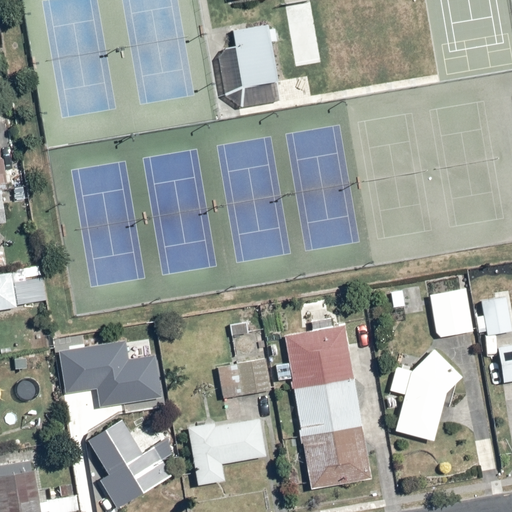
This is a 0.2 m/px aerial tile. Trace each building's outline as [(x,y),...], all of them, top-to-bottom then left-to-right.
[(279,81),(269,24),(233,30),(243,87),(279,81)] [(9,271),(0,271),(0,310),(13,310),(9,271)] [(464,288),(430,293),(437,336),(471,331),(464,288)] [(511,333),(507,293),(480,296),(484,336),(511,333)] [(372,478),(346,324),(285,334),(311,488),(372,478)] [(93,333),(57,337),(63,390),(99,385),(93,333)] [(511,343),(495,346),(501,382),(511,380),(511,343)] [(463,377),(435,348),(412,371),(396,430),(435,441),(447,392),(463,377)] [(263,354),(215,363),(221,397),(269,388),(263,354)] [(144,453),(122,418),(88,440),(109,473),(88,486),(103,511),(111,511),(173,476),(169,438),(144,453)] [(267,456),(259,418),(190,431),(199,485),(225,480),(223,464),(267,456)] [(35,470),(0,475),(0,511),(50,511),(42,511),(35,470)]
